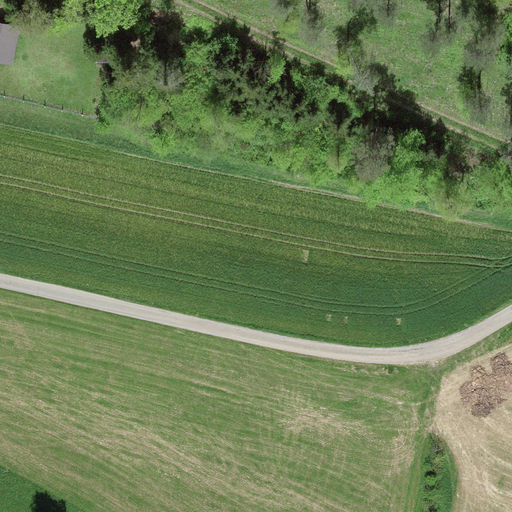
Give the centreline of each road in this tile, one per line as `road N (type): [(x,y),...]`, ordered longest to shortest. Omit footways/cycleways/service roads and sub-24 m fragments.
road 1 (unclassified): [(511,317),(438,353),(388,361),(0,287)]
road 2 (track): [(511,151),(185,0)]
